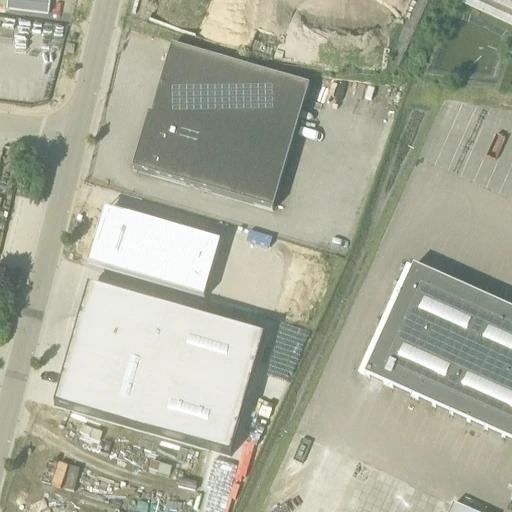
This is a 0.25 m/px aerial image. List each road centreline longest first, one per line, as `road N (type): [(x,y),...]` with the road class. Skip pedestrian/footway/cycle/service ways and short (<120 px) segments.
road 1 (unclassified): [(0,449),(75,138)]
road 2 (unclassified): [(75,138),(107,0)]
